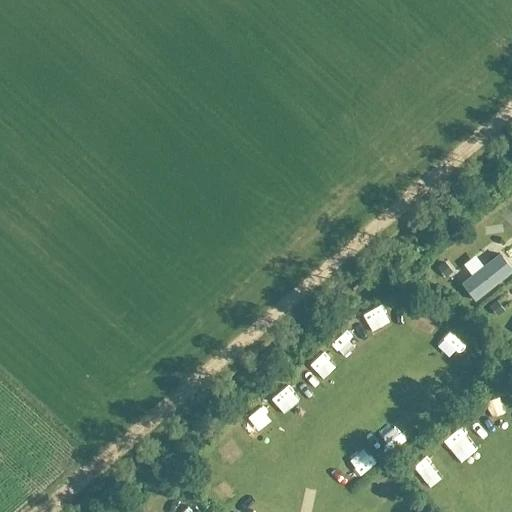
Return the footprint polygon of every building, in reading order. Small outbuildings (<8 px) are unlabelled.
[(462,284),(477,302),(511,274),(511,271),(499,255),(462,284)] [(353,289),(357,294),(365,287),(360,282),(353,289)] [(382,336),(395,324),(373,302),(361,314),(382,336)] [(406,327),(421,340),(440,318),(424,305),(406,327)] [(343,330),(331,341),(350,361),(362,350),(343,330)] [(304,365),(319,381),(331,371),(316,355),(304,365)] [(452,364),(443,373),(463,393),(472,385),(452,364)] [(293,410),(307,399),(289,377),(275,388),(293,410)] [(359,438),(343,451),(362,473),(377,461),(359,438)] [(428,448),(413,458),(421,471),(436,461),(428,448)] [(363,490),(377,505),(399,485),(385,470),(363,490)] [(181,497),(175,506),(183,511),(199,511),(200,511),(181,497)] [(141,511),(142,511),(167,511),(154,498),(141,511)] [(421,511),(410,501),(399,511),(421,511)]
